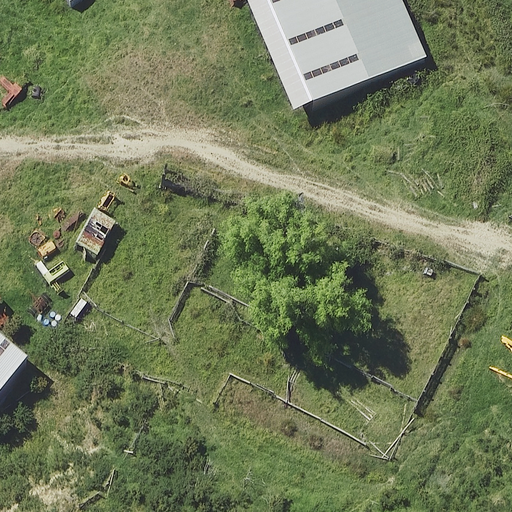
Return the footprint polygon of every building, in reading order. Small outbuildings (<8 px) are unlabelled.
[(58,0),(71,14),(86,0),(58,0)] [(381,86),(387,98),(411,88),(406,75),(425,67),(397,0),(241,0),(293,123),(381,86)] [(122,225),(93,210),(72,252),(101,267),(122,225)] [(13,264),(0,278),(0,292),(34,322),(54,299),(13,264)] [(0,411),(33,372),(0,344),(0,411)]
